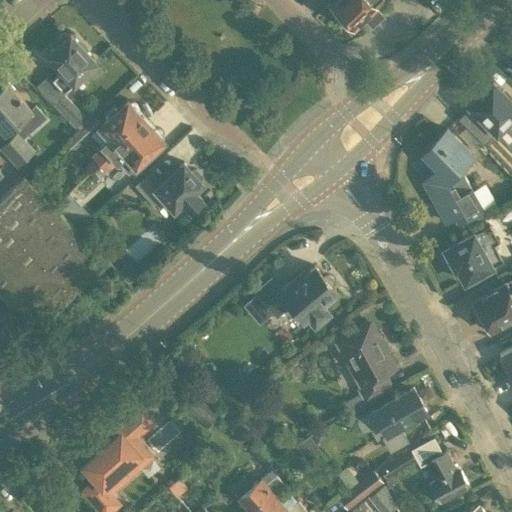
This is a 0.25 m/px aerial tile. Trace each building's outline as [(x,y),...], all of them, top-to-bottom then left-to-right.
[(332,0),(329,4),(335,11),(332,14),(343,26),(346,23),(351,29),(362,18),(369,26),(381,15),(372,5),(377,0),(332,0)] [(72,83),(96,61),(69,32),(45,54),(60,70),(53,77),(64,89),(71,82),(72,83)] [(33,109),(8,81),(0,87),(0,125),(6,132),(33,109)] [(511,100),(492,81),(468,104),(471,107),(464,116),(472,125),(482,118),(496,131),(506,121),(511,126),(511,100)] [(65,94),(54,105),(77,128),(87,117),(65,94)] [(100,146),(92,154),(99,162),(145,120),(126,99),(97,127),(106,137),(99,144),(100,146)] [(133,167),(163,140),(145,120),(99,162),(106,169),(115,161),(117,163),(124,157),(133,167)] [(441,132),(420,153),(434,166),(421,180),(433,200),(445,222),(469,208),(451,176),(472,155),(444,128),(441,132)] [(19,131),(2,146),(18,164),(35,149),(19,131)] [(202,174),(196,168),(190,169),(182,160),(159,182),(149,171),(136,183),(156,205),(164,198),(173,208),(182,200),(189,208),(201,197),(194,189),(202,182),(200,180),(202,174)] [(0,291),(36,327),(106,259),(24,174),(0,197),(0,291)] [(474,186),(482,204),(494,199),(485,181),(474,186)] [(498,241),(488,223),(444,248),(455,268),(457,267),(464,280),(502,259),(493,243),(498,241)] [(274,272),(253,290),(275,317),(291,303),(304,317),(308,314),(315,322),(328,310),(322,302),(336,290),(332,285),(332,282),(332,279),(331,278),(329,275),(327,274),(323,272),(320,272),(313,264),(305,271),(302,268),(284,284),(274,272)] [(511,294),(511,295),(504,282),(472,300),(489,329),(506,320),(506,321),(511,318),(511,294)] [(376,332),(374,333),(367,320),(335,338),(362,386),(357,388),(365,402),(391,387),(384,374),(396,368),(376,332)] [(511,345),(499,353),(510,373),(511,371),(511,345)] [(221,391),(228,400),(238,393),(231,383),(221,391)] [(426,409),(413,386),(372,409),(385,431),(396,425),(396,426),(426,409)] [(205,427),(217,411),(190,391),(178,407),(205,427)] [(116,429),(119,433),(96,453),(94,450),(90,450),(83,457),(83,460),(85,463),(83,465),(96,479),(83,490),(102,511),(106,511),(118,502),(108,491),(151,454),(135,435),(153,419),(141,406),(116,429)] [(387,462),(394,473),(415,459),(409,449),(387,462)] [(458,466),(455,468),(445,449),(424,460),(434,479),(427,483),(437,501),(468,484),(458,466)] [(357,479),(347,463),(336,470),(347,486),(357,479)] [(337,497),(347,509),(383,481),(373,469),(337,497)] [(239,496),(252,511),(269,511),(282,501),(276,494),(285,485),(276,474),(266,482),(261,477),(251,486),(243,475),(231,485),(239,496)] [(174,493),(185,484),(179,476),(168,486),(174,493)] [(367,496),(380,511),(388,511),(393,508),(396,506),(383,483),(367,496)] [(288,508),(282,501),(269,511),(306,511),(308,511),(298,499),(288,508)] [(425,511),(421,501),(405,509),(406,511),(425,511)] [(483,511),(477,501),(457,511),(483,511)]
